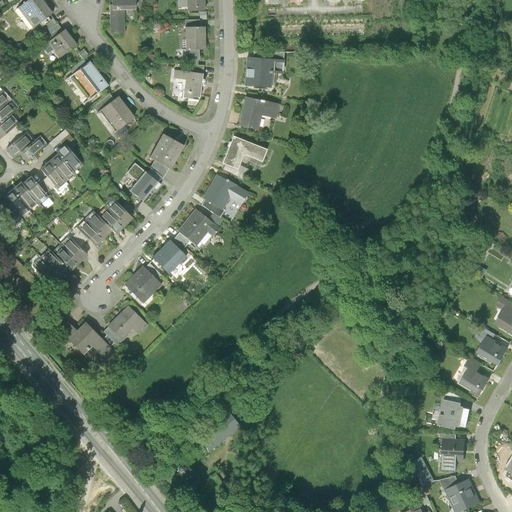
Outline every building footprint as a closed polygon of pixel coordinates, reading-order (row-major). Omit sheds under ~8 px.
[(54,19),(40,0),(32,0),(17,11),(33,34),(54,19)] [(111,0),(112,7),(110,7),(111,38),(126,37),(125,15),(137,15),(136,0),(111,0)] [(206,11),(205,0),(178,0),(178,5),(189,5),(189,11),(206,11)] [(207,55),(206,30),(187,30),(188,56),(207,55)] [(78,49),(66,34),(48,48),(60,64),(78,49)] [(247,52),(245,83),(274,85),(275,69),(285,70),(286,55),(247,52)] [(109,90),(91,65),(70,80),(88,105),(109,90)] [(201,102),(205,77),(174,72),(172,81),(187,83),(184,100),(201,102)] [(0,95),(0,111),(11,103),(3,93),(0,95)] [(245,93),(238,124),(258,128),(261,114),(277,118),(281,102),(245,93)] [(136,123),(118,100),(100,114),(118,137),(136,123)] [(0,111),(0,128),(14,117),(19,112),(11,103),(0,111)] [(0,145),(22,126),(14,117),(0,128),(0,145)] [(187,142),(164,130),(150,154),(173,166),(187,142)] [(268,147),(234,133),(223,162),(239,168),(245,153),(263,160),(268,147)] [(26,135),(7,154),(15,163),(19,159),(35,143),(26,135)] [(55,145),(62,138),(59,135),(51,142),(55,145)] [(27,166),(47,147),(39,139),(35,143),(19,159),(27,166)] [(67,148),(57,155),(59,158),(73,175),(82,168),(67,148)] [(59,158),(50,165),(67,186),(76,179),(73,175),(59,158)] [(50,165),(41,172),(58,193),(67,186),(50,165)] [(130,182),(146,196),(161,179),(145,165),(130,182)] [(249,190),(217,172),(203,198),(223,209),(230,197),(241,203),(249,190)] [(31,181),(23,188),(38,207),(47,200),(31,181)] [(23,188),(14,195),(30,214),(38,207),(23,188)] [(14,195),(6,203),(22,221),(30,214),(14,195)] [(125,222),(133,214),(116,198),(108,207),(125,222)] [(6,203),(0,207),(0,213),(13,229),(22,221),(6,203)] [(117,231),(125,222),(108,207),(100,215),(112,227),(117,231)] [(215,223),(196,207),(178,228),(197,244),(215,223)] [(103,236),(112,227),(100,215),(95,210),(86,219),(103,236)] [(94,245),(103,236),(86,219),(77,229),(94,245)] [(80,261),(90,251),(73,234),(63,244),(80,261)] [(188,255),(170,237),(153,255),(171,273),(188,255)] [(70,271),(80,261),(63,244),(53,253),(67,267),(70,271)] [(58,276),(67,267),(53,253),(50,250),(41,259),(58,276)] [(49,285),(58,276),(41,259),(32,268),(49,285)] [(163,282),(144,263),(123,284),(143,303),(163,282)] [(500,311),(493,322),(511,333),(511,301),(501,294),(493,307),(500,311)] [(149,324),(128,304),(106,326),(121,340),(132,329),(139,335),(149,324)] [(113,347),(85,319),(76,328),(65,318),(57,325),(83,353),(91,345),(102,357),(113,347)] [(508,346),(487,333),(476,351),(497,364),(508,346)] [(454,382),(477,397),(493,372),(470,357),(454,382)] [(461,401),(442,397),(436,423),(455,427),(456,424),(466,426),(470,407),(460,405),(461,401)] [(232,417),(201,442),(210,453),(241,428),(232,417)] [(442,447),(441,460),(464,462),(465,448),(442,447)] [(418,474),(429,469),(422,456),(412,461),(418,474)] [(168,478),(183,493),(201,477),(186,461),(168,478)] [(457,511),(480,502),(470,478),(442,490),(452,511),(457,511)] [(426,511),(422,502),(400,511),(426,511)]
